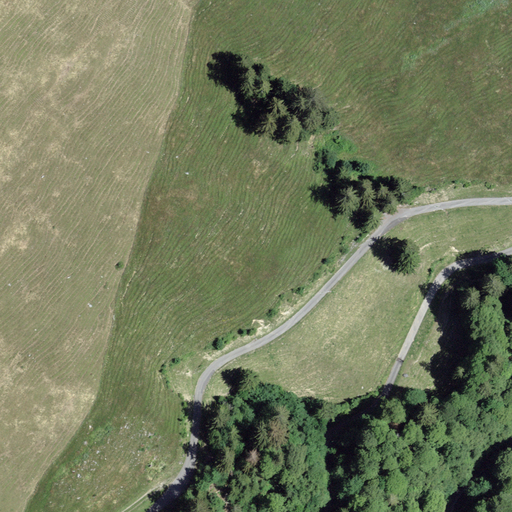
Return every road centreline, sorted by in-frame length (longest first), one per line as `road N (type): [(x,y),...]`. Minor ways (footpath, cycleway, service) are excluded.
road 1 (track): [(511,199),(425,208),(390,222),(286,326),(208,373),(187,468),(153,511)]
road 2 (track): [(323,511),(332,482),(328,439),(381,400),(437,282),(454,266),(511,250)]
